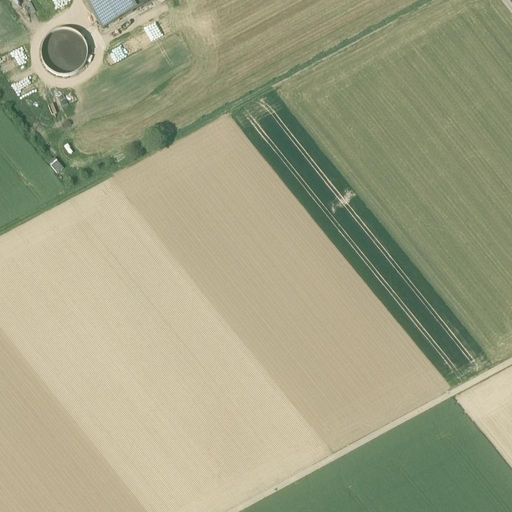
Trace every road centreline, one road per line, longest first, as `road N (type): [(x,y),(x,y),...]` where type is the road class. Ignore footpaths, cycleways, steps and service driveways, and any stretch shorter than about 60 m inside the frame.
road 1 (track): [(431,0),(0,231)]
road 2 (track): [(511,360),(232,511)]
